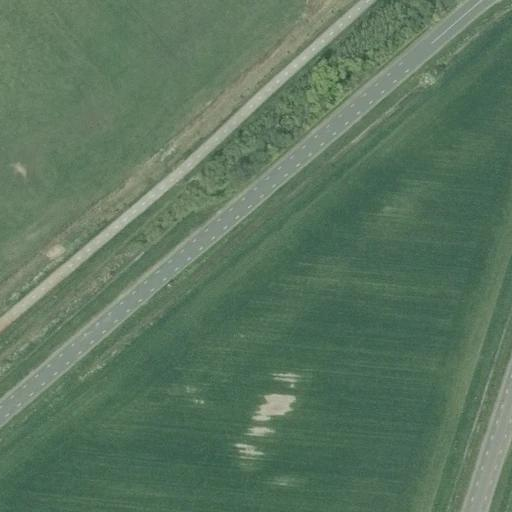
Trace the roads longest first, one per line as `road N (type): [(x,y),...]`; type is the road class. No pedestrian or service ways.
road 1 (tertiary): [(0,414),(479,0)]
road 2 (tertiary): [(473,511),(511,393)]
